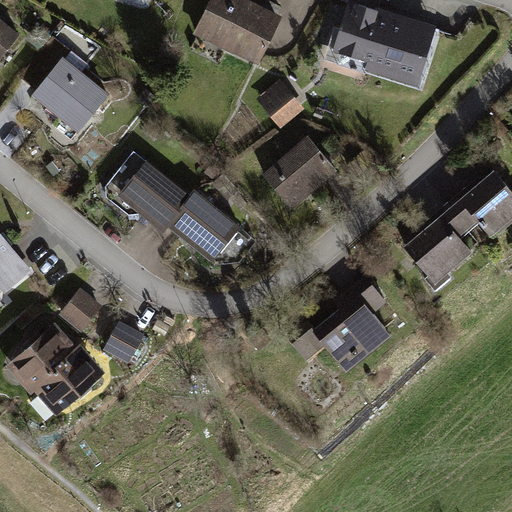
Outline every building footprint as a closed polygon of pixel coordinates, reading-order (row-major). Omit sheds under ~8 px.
[(282,17),(248,0),(210,0),(193,34),(258,66),(282,17)] [(438,29),(350,2),(335,54),(369,64),(367,74),(420,90),(438,29)] [(0,16),(0,47),(15,28),(0,16)] [(107,95),(63,59),(33,96),(78,132),(107,95)] [(280,80),(256,99),(281,129),(304,109),(280,80)] [(308,136),(261,175),(292,210),(338,172),(308,136)] [(157,227),(165,218),(184,193),(139,156),(112,190),(157,227)] [(511,194),(490,167),(447,201),(467,225),(475,218),(485,230),(511,208),(511,194)] [(191,185),(184,193),(165,218),(210,255),(237,223),(191,185)] [(457,232),(467,225),(447,201),(400,239),(430,276),(468,245),(457,232)] [(0,290),(4,295),(31,272),(0,234),(0,290)] [(338,304),(311,326),(343,366),(386,331),(368,309),(383,297),(362,270),(331,295),(338,304)] [(80,289),(59,315),(80,333),(102,306),(80,289)] [(145,334),(119,320),(103,350),(128,364),(145,334)] [(50,370),(75,348),(54,324),(4,367),(30,396),(34,392),(54,375),(50,370)] [(54,375),(34,392),(56,417),(105,374),(79,345),(75,348),(50,370),(54,375)]
